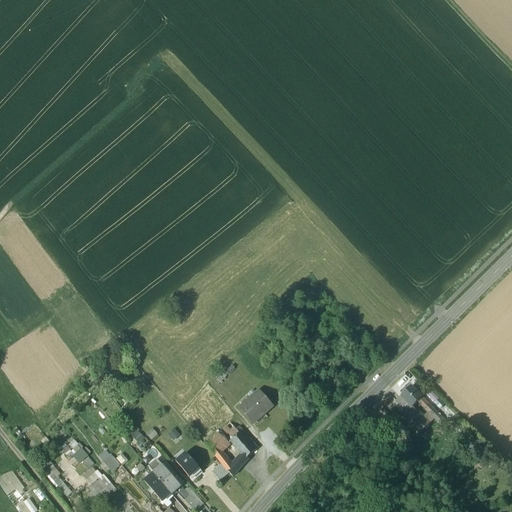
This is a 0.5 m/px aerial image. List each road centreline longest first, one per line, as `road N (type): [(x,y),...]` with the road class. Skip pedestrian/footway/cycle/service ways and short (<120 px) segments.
road 1 (tertiary): [(254,511),(511,261)]
road 2 (track): [(144,98),(7,207)]
